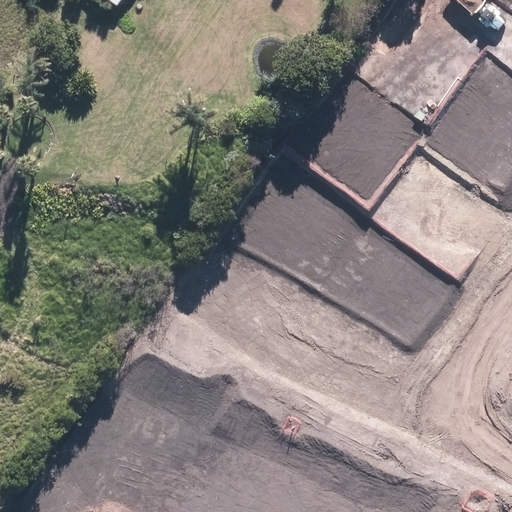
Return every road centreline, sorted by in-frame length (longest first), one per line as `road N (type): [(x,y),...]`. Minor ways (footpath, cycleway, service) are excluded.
road 1 (residential): [(176,307),(438,416)]
road 2 (unknown): [(0,218),(176,307)]
road 3 (unknown): [(116,0),(0,149)]
road 4 (residential): [(511,308),(438,416)]
